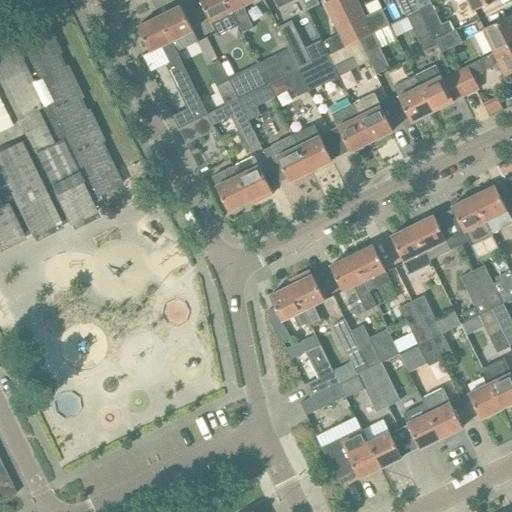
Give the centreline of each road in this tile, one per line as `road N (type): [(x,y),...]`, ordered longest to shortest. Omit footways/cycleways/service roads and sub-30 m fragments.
road 1 (unclassified): [(229,270),(511,130)]
road 2 (residential): [(102,4),(229,270)]
road 3 (unclassified): [(91,511),(262,427)]
road 4 (unclassified): [(262,427),(229,270)]
